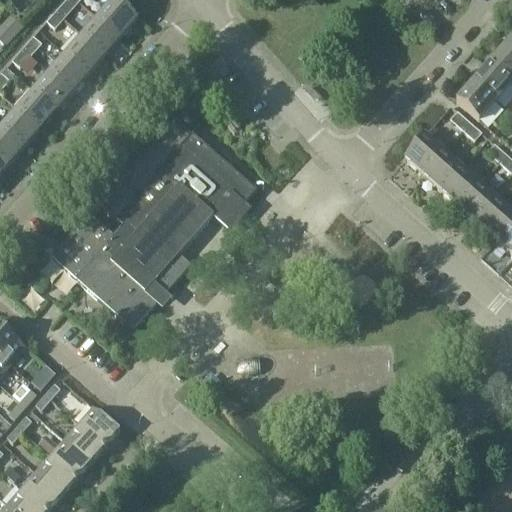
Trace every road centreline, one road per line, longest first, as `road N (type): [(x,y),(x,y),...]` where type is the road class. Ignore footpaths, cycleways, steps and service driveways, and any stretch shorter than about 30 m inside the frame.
road 1 (residential): [(0,233),(203,3)]
road 2 (residential): [(254,511),(158,428),(148,401),(114,401),(36,336)]
road 3 (residential): [(345,171),(499,0)]
road 4 (residential): [(511,316),(345,171)]
road 5 (residential): [(345,171),(203,3)]
road 6 (residential): [(388,511),(511,367)]
